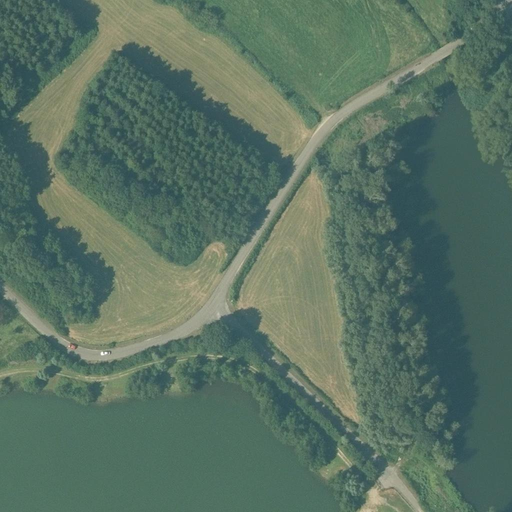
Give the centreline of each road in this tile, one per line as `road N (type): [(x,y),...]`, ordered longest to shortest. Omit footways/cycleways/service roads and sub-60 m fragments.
road 1 (unclassified): [(511,15),(343,112),(297,163),(214,298)]
road 2 (unclassified): [(214,298),(159,346),(96,359),(47,332),(0,286)]
road 3 (unclassified): [(393,479),(214,298)]
